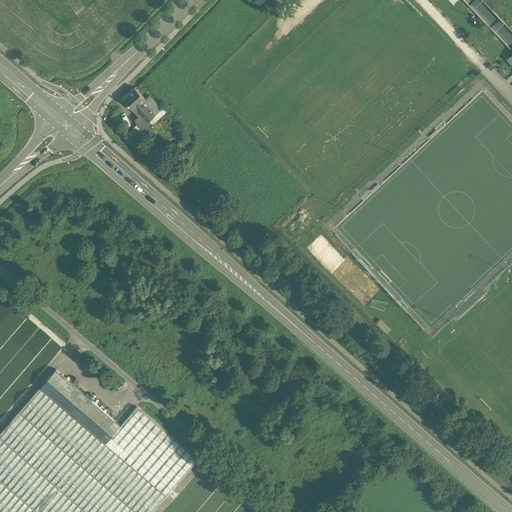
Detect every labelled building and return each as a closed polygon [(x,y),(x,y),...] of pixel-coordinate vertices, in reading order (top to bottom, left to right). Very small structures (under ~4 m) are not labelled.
[(463,0),(511,51),(511,30),(482,0),(463,0)] [(135,82),(115,101),(142,129),(162,109),(135,82)] [(56,369),(0,433),(0,511),(151,511),(166,495),(115,452),(105,443),(110,438),(111,436),(121,425),(56,369)] [(197,456),(137,405),(121,425),(111,436),(171,487),(197,456)] [(120,446),(110,438),(105,443),(115,452),(120,446)]
